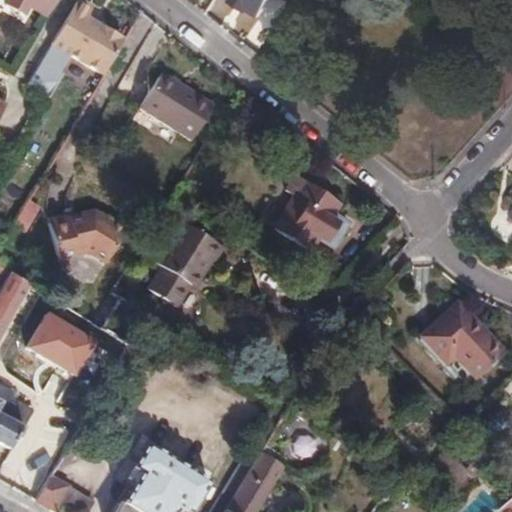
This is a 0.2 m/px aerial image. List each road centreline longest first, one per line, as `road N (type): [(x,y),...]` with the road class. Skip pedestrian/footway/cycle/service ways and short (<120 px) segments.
road 1 (residential): [(159,0),(425,230)]
road 2 (residential): [(425,230),(511,128)]
